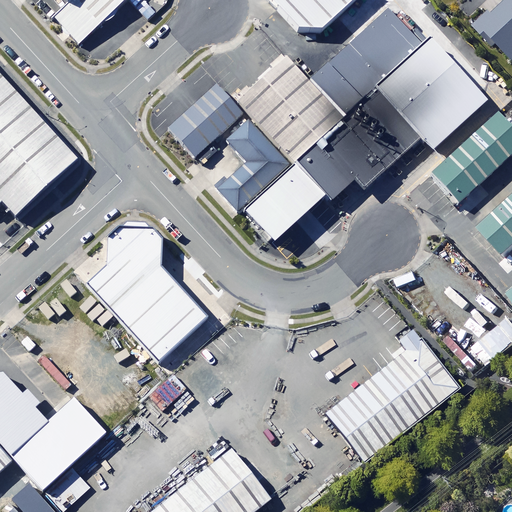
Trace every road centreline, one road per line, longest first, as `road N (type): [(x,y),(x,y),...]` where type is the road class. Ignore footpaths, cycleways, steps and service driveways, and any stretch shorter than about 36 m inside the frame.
road 1 (unclassified): [(137,166),(258,290),(303,295),(324,287),(387,233)]
road 2 (unclassified): [(0,291),(137,166)]
road 3 (unclassified): [(213,8),(92,117)]
road 4 (unclassified): [(0,16),(92,117)]
